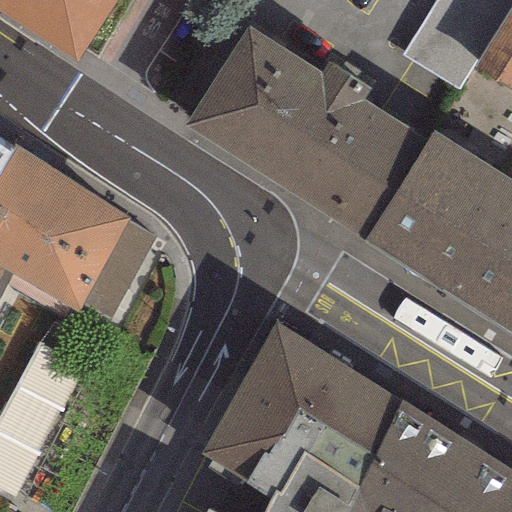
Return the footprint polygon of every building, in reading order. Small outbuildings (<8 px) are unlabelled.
[(0,0),(0,13),(76,63),(117,0),(0,0)] [(511,0),(433,0),(399,54),(456,89),(470,67),(511,0)] [(511,0),(470,67),(511,92),(511,0)] [(316,74),(246,29),(183,127),(361,241),(424,143),(359,101),(367,89),(324,61),(316,74)] [(511,336),(511,184),(431,133),(424,143),(361,241),(511,336)] [(127,217),(14,147),(9,156),(0,171),(0,269),(10,274),(78,313),(83,305),(107,318),(151,239),(124,225),(127,217)] [(0,171),(9,156),(0,149),(0,171)] [(0,292),(10,274),(0,269),(0,292)] [(273,322),(199,454),(270,502),(294,511),(345,511),(400,401),(273,322)] [(95,357),(45,330),(0,412),(0,500),(14,508),(95,357)] [(511,511),(511,470),(400,401),(345,511),(511,511)] [(294,511),(270,502),(264,511),(208,511),(207,511),(206,511),(294,511)]
